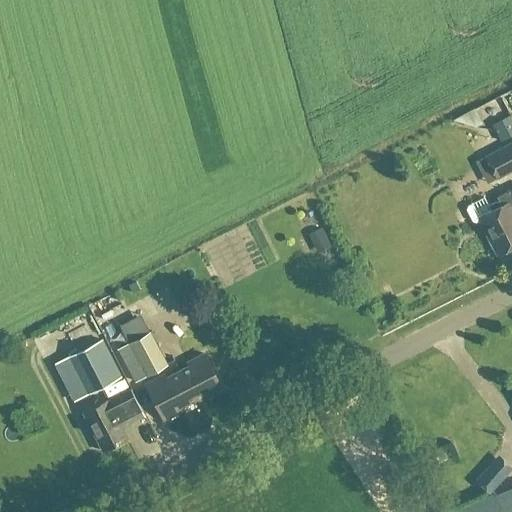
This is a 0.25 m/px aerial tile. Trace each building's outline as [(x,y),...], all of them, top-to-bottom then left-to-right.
[(490,124),(499,141),(511,134),(511,121),(509,115),(490,124)] [(511,175),(511,150),(489,162),(499,182),(511,175)] [(498,253),(511,245),(511,188),(497,197),(499,200),(489,205),(484,197),(468,206),(467,209),(473,221),(476,222),(480,219),(490,237),(488,240),(493,249),(496,250),(498,253)] [(154,296),(162,316),(180,308),(172,289),(154,296)] [(145,316),(148,323),(161,318),(154,300),(125,312),(129,322),(145,316)] [(167,365),(150,333),(128,345),(145,377),(167,365)] [(103,386),(85,350),(69,358),(88,394),(103,386)] [(207,398),(224,389),(223,388),(205,353),(187,363),(189,366),(166,378),(164,375),(146,385),(165,420),(183,411),(182,407),(205,395),(207,398)] [(123,427),(145,415),(132,390),(109,402),(109,400),(84,413),(104,451),(129,438),(123,427)] [(506,473),(494,462),(478,480),(490,491),(506,473)] [(500,511),(492,495),(457,511),(500,511)]
